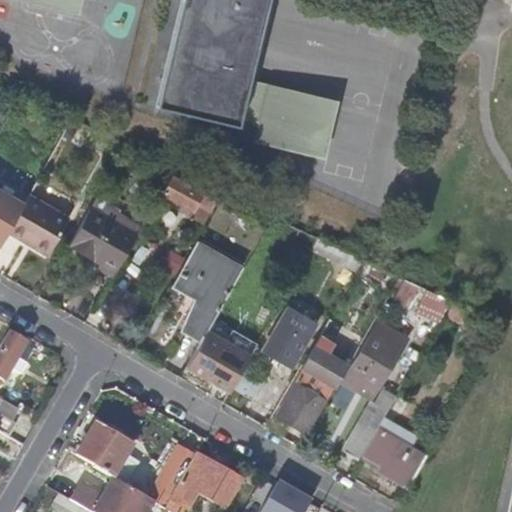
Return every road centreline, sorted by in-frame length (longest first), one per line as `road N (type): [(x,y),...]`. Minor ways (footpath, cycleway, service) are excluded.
road 1 (residential): [(96,353),(366,511)]
road 2 (residential): [(96,353),(3,511)]
